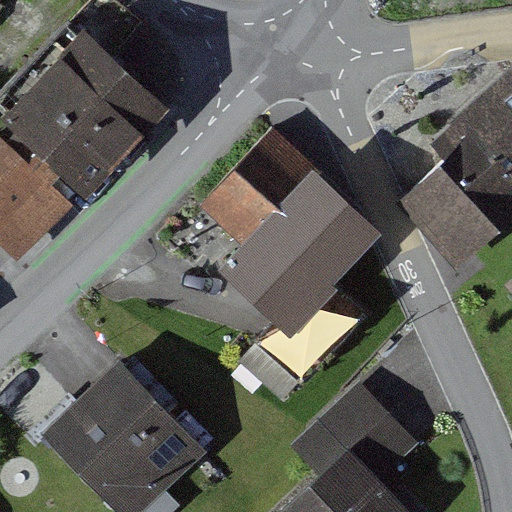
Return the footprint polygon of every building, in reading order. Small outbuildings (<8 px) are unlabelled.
[(165,97),(80,19),(4,100),(17,112),(0,130),(0,228),(5,233),(67,167),(85,183),(165,97)] [(506,235),(511,229),(511,80),(432,160),(506,235)] [(386,229),(277,131),(210,206),(250,242),(231,263),(300,325),(386,229)] [(150,511),(219,438),(131,357),(58,437),(139,511),(150,511)] [(427,511),(396,481),(428,449),(366,386),(310,442),(335,466),(288,511),(427,511)]
